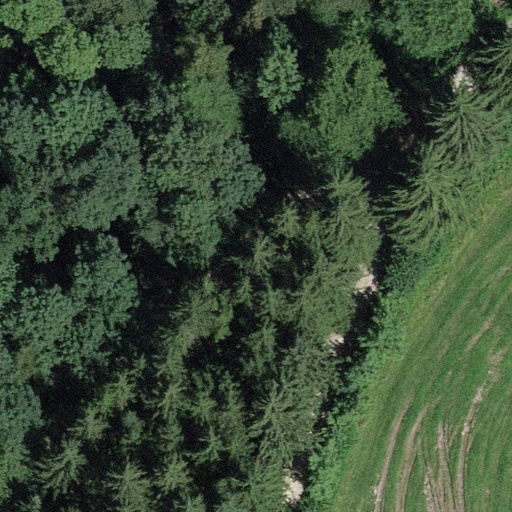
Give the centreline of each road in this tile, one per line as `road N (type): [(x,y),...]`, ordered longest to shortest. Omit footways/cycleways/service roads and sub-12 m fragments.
road 1 (track): [(424,95),(329,169),(179,308),(16,511)]
road 2 (track): [(266,511),(424,95)]
